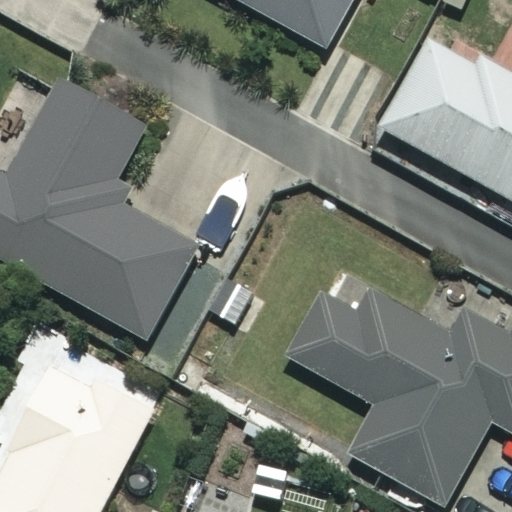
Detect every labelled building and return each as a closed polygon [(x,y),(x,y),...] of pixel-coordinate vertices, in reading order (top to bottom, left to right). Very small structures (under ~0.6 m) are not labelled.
[(349,0),(235,0),(325,47),(349,0)] [(511,77),(431,34),(383,123),(511,192),(511,77)] [(148,114),(67,70),(56,91),(8,178),(0,173),(0,259),(146,340),(196,247),(103,196),(148,114)] [(449,338),(333,276),(287,360),(375,407),(348,456),(443,507),(488,422),(511,434),(511,326),(467,303),(449,338)] [(97,511),(150,407),(92,378),(87,390),(46,371),(0,464),(0,511),(97,511)]
